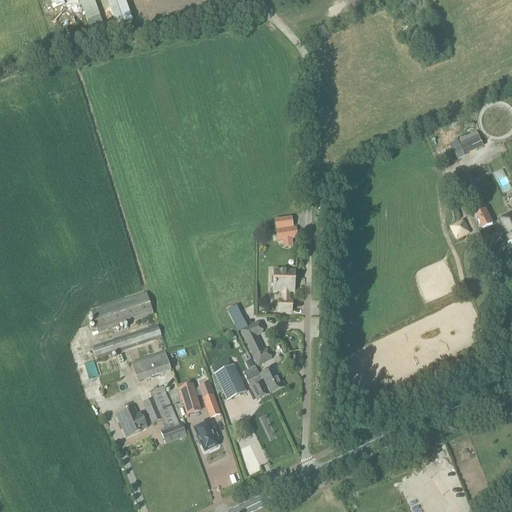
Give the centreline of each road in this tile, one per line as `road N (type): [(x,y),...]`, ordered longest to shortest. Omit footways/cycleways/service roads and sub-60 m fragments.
road 1 (unclassified): [(312,475),(305,462),(310,76),(296,40),(257,0)]
road 2 (secondary): [(312,475),(511,377)]
